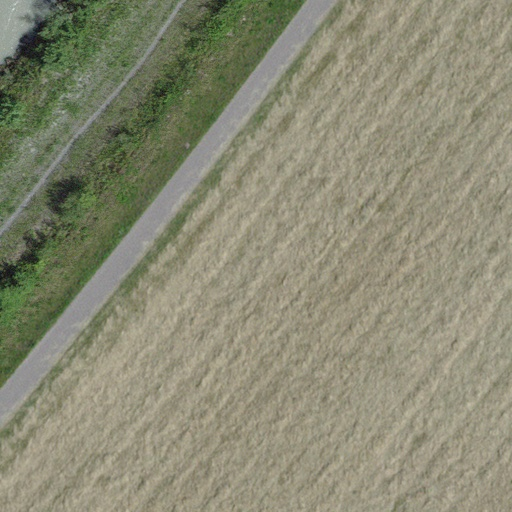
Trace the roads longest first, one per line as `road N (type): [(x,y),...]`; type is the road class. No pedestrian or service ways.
road 1 (track): [(0,421),(331,0)]
road 2 (track): [(174,0),(0,227)]
